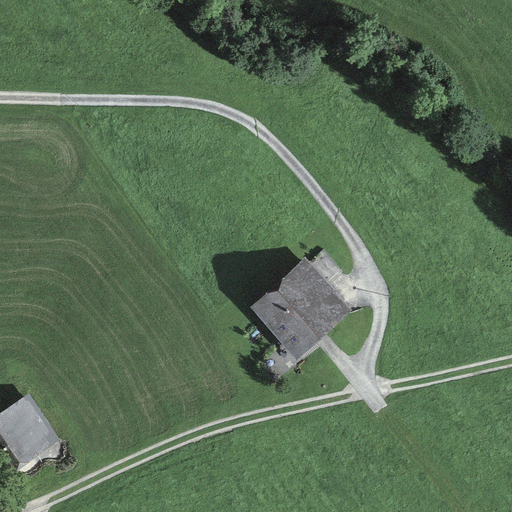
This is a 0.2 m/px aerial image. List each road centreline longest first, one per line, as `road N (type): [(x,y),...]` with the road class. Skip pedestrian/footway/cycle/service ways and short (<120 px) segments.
road 1 (track): [(358,393),(378,325),(377,287),(348,233),(271,138),(198,104),(0,99)]
road 2 (track): [(21,511),(204,431),(511,360)]
